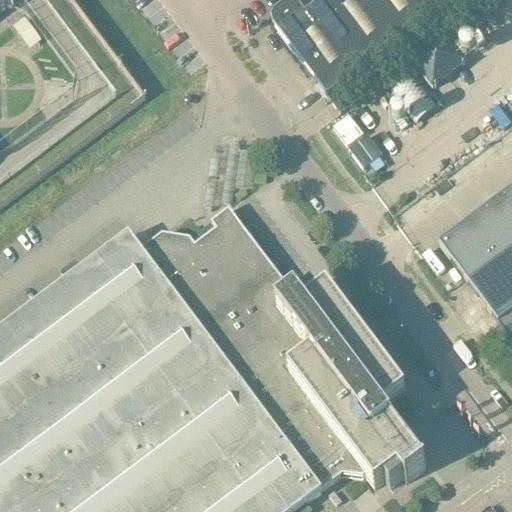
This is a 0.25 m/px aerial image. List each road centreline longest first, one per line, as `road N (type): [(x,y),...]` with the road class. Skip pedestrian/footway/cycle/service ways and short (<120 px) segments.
road 1 (unclassified): [(188,21),(511,447)]
road 2 (unknown): [(0,298),(250,103)]
road 3 (unknown): [(345,227),(511,83)]
